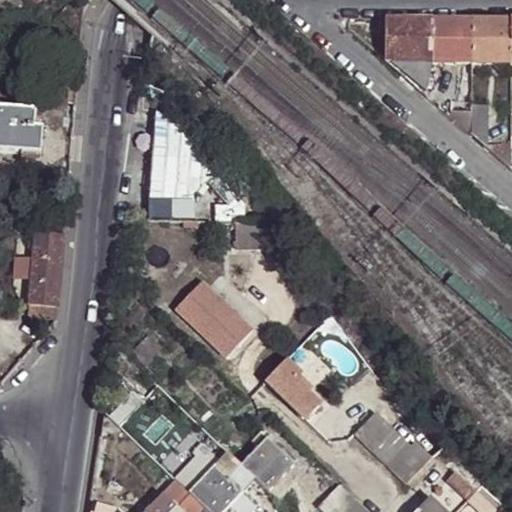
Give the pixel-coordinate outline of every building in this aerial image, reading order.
[(384,61),(385,23),(347,23),(347,29),(384,61)] [(386,63),(430,65),(430,23),(385,23),(384,61),(386,63)] [(471,66),(471,23),(430,23),(430,65),(471,66)] [(510,66),(510,23),(471,23),(471,66),(510,66)] [(425,96),(430,65),(386,63),(425,96)] [(471,109),(471,105),(450,105),(449,117),(470,135),(471,109)] [(0,109),(0,153),(42,158),(45,130),(37,129),(39,113),(0,109)] [(470,135),(484,148),(485,147),(486,109),(471,109),(470,135)] [(510,150),(510,147),(491,147),(490,154),(510,171),(510,150)] [(275,253),(273,221),(245,224),(235,223),(236,255),(275,253)] [(34,308),(63,310),(69,239),(39,235),(37,262),(35,285),(34,308)] [(19,283),(35,285),(37,262),(20,261),(19,283)] [(203,284),(173,313),(225,361),(254,332),(203,284)] [(33,322),(61,325),(63,310),(34,308),(33,322)] [(269,383),(309,421),(325,404),(312,392),(316,389),(302,377),(305,374),(290,360),(269,383)] [(388,437),(371,422),(351,442),(368,458),(388,437)] [(259,445),(264,449),(271,440),(260,431),(249,443),(256,449),(259,445)] [(405,454),(389,439),(369,459),(385,474),(405,454)] [(287,472),(273,459),(264,449),(259,445),(256,449),(234,472),(248,486),(262,498),(287,472)] [(422,470),(406,455),(386,476),(403,491),(422,470)] [(221,459),(207,474),(236,498),(248,486),(234,472),(221,459)] [(193,511),(221,511),(236,498),(207,474),(181,499),(193,511)] [(154,501),(166,511),(193,511),(181,499),(166,488),(154,501)] [(347,511),(353,506),(338,491),(318,511),(347,511)] [(417,511),(441,511),(429,500),(417,511)] [(166,511),(154,501),(153,502),(143,511),(166,511)]
